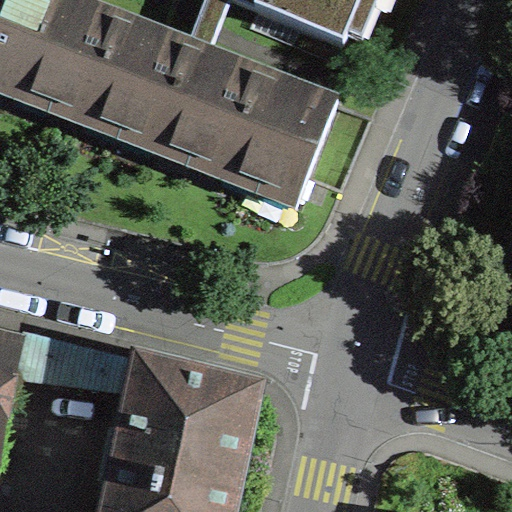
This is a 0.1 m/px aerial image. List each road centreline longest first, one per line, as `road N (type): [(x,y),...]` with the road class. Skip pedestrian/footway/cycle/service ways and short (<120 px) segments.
road 1 (residential): [(351,366),(494,0)]
road 2 (residential): [(0,276),(351,366)]
road 3 (residential): [(351,366),(511,427)]
road 4 (residential): [(318,511),(351,366)]
